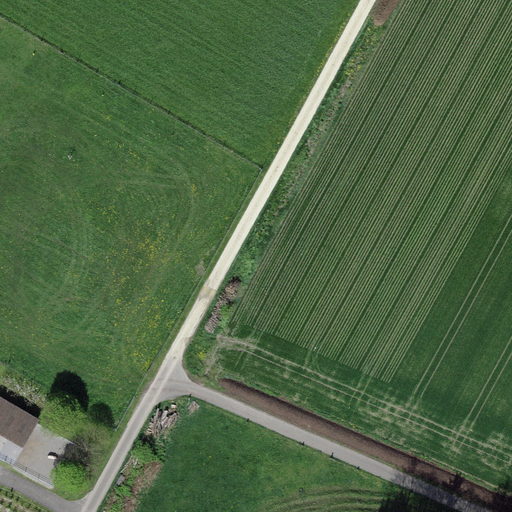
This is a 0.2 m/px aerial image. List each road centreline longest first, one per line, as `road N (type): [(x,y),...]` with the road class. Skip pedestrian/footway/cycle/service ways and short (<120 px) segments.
road 1 (track): [(470,511),(163,375),(370,0)]
road 2 (residential): [(163,375),(89,511)]
